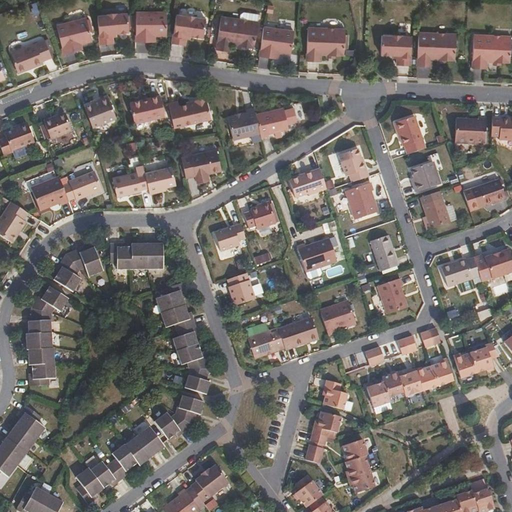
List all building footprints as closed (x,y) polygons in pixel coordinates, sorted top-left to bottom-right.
[(166,35),(167,11),(136,11),(136,40),(149,40),(149,35),(155,35),(166,35)] [(129,31),(127,12),(116,13),(116,12),(107,13),(107,14),(97,15),(100,43),(113,42),(113,36),(112,36),(112,32),(116,32),(129,31)] [(203,37),(205,18),(195,17),(195,16),(186,14),(186,15),(176,14),(172,42),(185,44),(186,37),(186,34),(190,35),(203,37)] [(254,47),(258,21),(221,15),(216,48),(230,51),(231,44),(238,45),(244,45),(254,47)] [(92,40),(86,17),(56,25),(63,53),(76,49),(75,44),(81,42),(92,40)] [(291,53),(294,30),(263,26),(259,55),(273,56),(273,51),(280,52),(291,53)] [(344,55),(345,28),(307,27),(306,60),(320,60),(321,54),(328,54),(334,54),(344,55)] [(455,60),(456,33),(418,32),(417,65),(431,65),(432,58),(438,59),(445,59),(455,60)] [(410,64),(411,36),(401,35),(401,34),(392,34),(392,35),(381,35),(380,53),(393,54),(397,54),(397,57),(397,64),(410,64)] [(510,62),(511,36),(473,34),(472,67),(486,68),(486,61),(494,61),(501,62),(510,62)] [(35,43),(10,53),(18,72),(43,62),(35,43)] [(160,95),(130,102),(135,123),(165,116),(160,95)] [(116,118),(108,98),(104,96),(100,97),(99,100),(91,103),(84,106),(91,128),(116,118)] [(212,119),(207,99),(205,98),(196,100),(196,102),(189,103),(179,105),(178,100),(168,102),(174,127),(212,119)] [(327,116),(335,111),(331,106),(323,110),(327,116)] [(256,114),(254,107),(246,109),(246,112),(228,116),(233,139),(260,133),(256,114)] [(288,129),(284,108),(256,114),(260,133),(261,138),(269,136),(269,133),(288,129)] [(65,112),(43,120),(51,139),(72,131),(65,112)] [(426,148),(415,115),(395,122),(403,146),(405,145),(408,154),(426,148)] [(477,120),(456,119),(455,143),(485,145),(486,118),(477,117),(477,120)] [(511,140),(511,119),(507,119),(507,120),(501,120),(501,118),(492,117),(491,136),(500,136),(500,140),(511,140)] [(34,142),(26,122),(17,125),(18,128),(13,130),(5,133),(7,137),(0,139),(0,145),(4,154),(34,142)] [(366,169),(358,148),(340,154),(347,176),(350,175),(352,181),(369,176),(367,169),(366,169)] [(222,169),(217,149),(181,157),(186,177),(196,175),(197,180),(209,177),(208,173),(222,169)] [(433,161),(411,168),(416,183),(413,184),(416,192),(441,184),(433,161)] [(145,172),(143,164),(135,166),(137,171),(112,177),(117,196),(141,191),(140,189),(148,187),(145,172)] [(176,185),(172,165),(145,172),(148,187),(150,194),(158,192),(158,189),(166,187),(176,185)] [(327,189),(320,169),(304,174),(305,176),(290,180),(296,197),(308,193),(309,195),(327,189)] [(101,189),(94,170),(69,180),(70,182),(62,185),(68,199),(75,196),(76,199),(101,189)] [(62,185),(59,176),(31,187),(40,209),(60,202),(61,204),(69,201),(68,199),(62,185)] [(504,192),(500,179),(478,186),(485,205),(506,198),(506,197),(504,192)] [(371,181),(345,190),(355,219),(378,211),(371,190),(374,189),(371,181)] [(442,197),(423,204),(431,228),(450,222),(442,197)] [(20,229),(26,220),(24,219),(28,212),(10,201),(0,217),(0,234),(12,242),(18,233),(16,231),(18,228),(20,229)] [(250,210),(244,213),(249,228),(256,226),(257,229),(276,223),(270,203),(250,209),(250,210)] [(245,238),(241,224),(215,233),(221,251),(240,245),(238,241),(245,238)] [(371,240),(381,270),(399,265),(389,234),(371,240)] [(304,243),(297,246),(306,271),(337,260),(329,237),(305,245),(304,243)] [(132,268),(132,246),(124,246),(117,246),(117,243),(110,243),(110,262),(117,262),(117,268),(132,268)] [(147,268),(147,243),(137,243),(132,243),(132,246),(132,268),(147,268)] [(163,268),(162,243),(157,243),(147,243),(147,268),(163,268)] [(103,270),(94,247),(86,250),(80,252),(79,248),(66,253),(79,269),(85,267),(88,276),(103,270)] [(511,272),(511,261),(508,249),(484,257),(483,254),(473,257),(479,275),(481,281),(491,278),(491,279),(511,272)] [(75,275),(79,269),(66,253),(59,265),(62,267),(59,271),(54,279),(56,280),(65,285),(73,291),(81,278),(75,275)] [(479,275),(473,257),(466,260),(465,258),(440,266),(447,286),(479,275)] [(256,299),(246,272),(228,279),(232,293),(231,293),(236,306),(256,299)] [(401,278),(378,285),(388,314),(408,307),(401,287),(404,286),(401,278)] [(185,304),(181,295),(180,291),(184,289),(181,282),(163,288),(165,295),(156,298),(161,312),(185,304)] [(52,287),(50,286),(45,293),(42,298),(39,296),(31,307),(51,313),(55,307),(60,310),(68,298),(60,293),(52,287)] [(356,322),(349,300),(320,309),(328,335),(336,332),(335,329),(356,322)] [(189,318),(187,313),(185,304),(161,312),(165,326),(174,324),(176,330),(195,324),(193,317),(189,318)] [(52,320),(51,313),(31,307),(32,320),(28,321),(29,333),(51,332),(50,320),(52,320)] [(319,338),(312,317),(279,328),(285,347),(286,349),(319,338)] [(195,336),(194,332),(198,331),(195,324),(176,330),(179,336),(173,338),(177,350),(197,343),(195,336)] [(279,328),(278,327),(247,337),(254,357),(285,347),(279,328)] [(441,342),(436,328),(429,330),(433,344),(441,342)] [(433,344),(429,330),(421,333),(425,347),(433,344)] [(52,347),(51,332),(29,333),(26,333),(27,348),(28,348),(52,347)] [(417,350),(413,335),(405,338),(410,352),(417,350)] [(410,352),(405,338),(398,340),(402,355),(410,352)] [(202,357),(200,351),(197,343),(177,350),(181,364),(187,362),(189,368),(210,368),(210,367),(206,356),(202,357)] [(491,359),(499,356),(492,343),(486,345),(487,347),(479,350),(476,349),(473,350),(472,352),(470,353),(476,372),(487,368),(494,366),(491,359)] [(385,361),(380,346),(373,349),(377,363),(385,361)] [(55,362),(54,347),(52,347),(28,348),(29,364),(32,364),(55,362)] [(377,363),(373,349),(365,351),(370,365),(377,363)] [(476,372),(470,353),(462,356),(454,358),(461,377),(476,372)] [(454,380),(447,361),(440,363),(432,366),(438,385),(454,380)] [(55,377),(55,362),(32,364),(33,372),(33,378),(30,378),(30,385),(49,384),(49,377),(55,377)] [(438,385),(432,366),(423,368),(422,365),(415,368),(416,371),(423,390),(438,385)] [(207,380),(210,368),(189,368),(187,375),(188,376),(185,387),(194,390),(203,393),(206,394),(210,381),(207,380)] [(399,377),(397,369),(390,371),(390,374),(382,377),(384,382),(389,396),(404,391),(399,377)] [(423,390),(416,371),(410,373),(399,377),(404,391),(406,396),(407,395),(410,396),(413,395),(415,393),(423,390)] [(343,409),(347,393),(339,391),(341,383),(327,380),(324,388),(328,389),(326,396),(324,404),(343,409)] [(389,396),(384,382),(373,385),(367,387),(373,407),(382,404),(384,405),(387,404),(389,402),(390,401),(389,396)] [(200,414),(204,402),(201,401),(191,398),(182,395),(179,406),(178,406),(176,413),(193,425),(197,413),(200,414)] [(27,452),(45,427),(38,422),(42,416),(26,405),(22,411),(25,413),(21,417),(7,437),(27,452)] [(337,432),(341,416),(322,411),(319,420),(318,427),(314,426),(312,433),(327,437),(329,430),(337,432)] [(193,425),(176,413),(171,417),(166,412),(155,421),(168,439),(175,434),(180,430),(182,433),(193,425)] [(165,446),(149,426),(137,435),(152,455),(165,446)] [(325,444),(327,437),(312,433),(310,440),(325,444)] [(152,455),(137,435),(124,444),(138,462),(140,465),(152,455)] [(9,476),(27,452),(7,437),(0,446),(0,472),(1,471),(9,476)] [(368,454),(363,438),(343,444),(346,453),(343,454),(346,461),(365,455),(368,454)] [(138,462),(124,444),(113,453),(116,458),(111,462),(123,478),(129,473),(126,470),(131,467),(138,462)] [(322,455),(324,448),(310,444),(308,452),(322,455)] [(320,463),(322,455),(308,452),(306,459),(320,463)] [(370,470),(365,455),(346,461),(348,470),(351,477),(370,470)] [(123,478),(111,462),(106,466),(102,461),(90,470),(103,488),(110,482),(115,479),(117,482),(123,478)] [(203,502),(229,482),(215,464),(209,469),(208,468),(202,473),(202,474),(196,479),(197,481),(190,486),(203,502)] [(103,488),(90,470),(88,468),(76,476),(82,484),(77,488),(89,504),(94,499),(92,496),(97,492),(103,488)] [(375,486),(370,470),(351,477),(353,484),(356,493),(375,486)] [(322,495),(317,488),(317,485),(315,482),(313,482),(307,474),(295,483),(300,490),(296,493),(300,498),(307,507),(309,505),(321,496),(322,495)] [(49,495),(52,488),(44,483),(40,490),(49,495)] [(39,511),(49,495),(36,488),(31,496),(25,493),(16,510),(19,511),(23,511),(24,510),(27,511),(39,511)] [(179,496),(162,508),(164,511),(198,511),(201,510),(185,488),(178,493),(179,496)] [(491,511),(496,511),(488,489),(473,494),(478,510),(479,511),(482,511),(488,510),(488,511),(491,511)] [(473,494),(472,490),(456,496),(458,499),(461,511),(471,511),(478,510),(473,494)] [(57,511),(62,503),(49,495),(39,511),(57,511)] [(333,511),(331,510),(331,507),(329,504),(327,503),(321,496),(309,505),(314,510),(311,511),(333,511)] [(461,511),(458,499),(450,502),(447,501),(444,502),(443,504),(441,505),(443,511),(461,511)]
